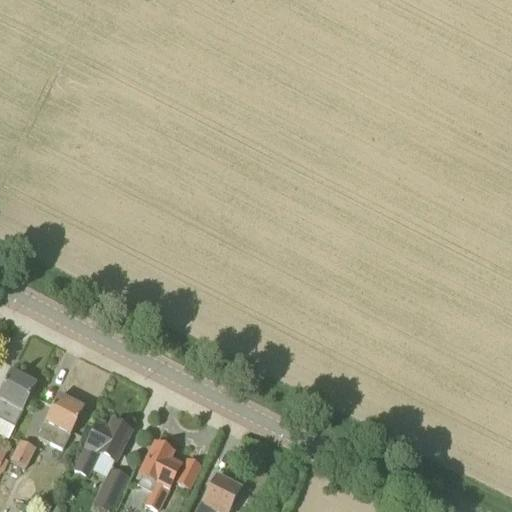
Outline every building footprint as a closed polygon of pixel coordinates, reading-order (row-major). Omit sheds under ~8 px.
[(8,408),(22,415),(36,388),(10,375),(0,395),(0,419),(2,420),(8,408)] [(58,400),(37,441),(63,454),(84,413),(58,400)] [(96,429),(74,474),(87,481),(98,458),(114,465),(129,435),(113,427),(109,435),(96,429)] [(19,444),(9,465),(25,473),(35,452),(19,444)] [(0,474),(3,476),(9,463),(4,460),(7,453),(0,449),(0,474)] [(140,479),(142,479),(137,489),(150,496),(144,509),(150,511),(158,511),(179,470),(167,465),(171,457),(155,449),(140,479)] [(175,488),(188,495),(200,471),(186,464),(175,488)] [(110,473),(93,508),(101,511),(112,511),(127,481),(110,473)] [(216,479),(198,511),(230,511),(241,492),(216,479)]
